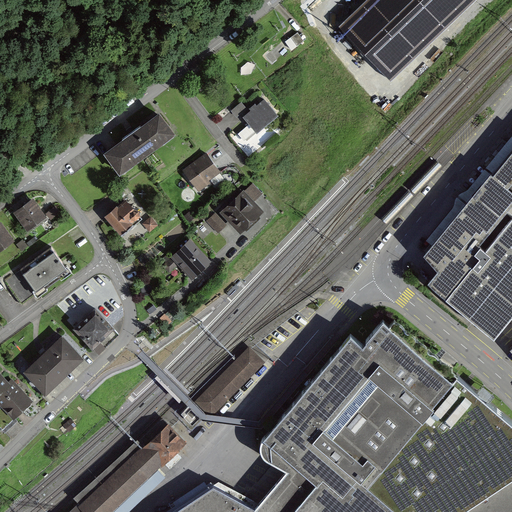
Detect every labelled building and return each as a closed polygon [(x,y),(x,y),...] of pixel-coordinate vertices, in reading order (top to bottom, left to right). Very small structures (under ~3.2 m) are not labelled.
[(362,0),(333,28),(387,85),(476,0),(362,0)] [(281,110),(266,94),(243,116),(258,132),(281,110)] [(176,135),(159,111),(102,152),(119,176),(176,135)] [(511,145),(426,251),(439,264),(427,278),(492,335),(511,311),(511,145)] [(216,172),(202,154),(180,172),(198,194),(210,184),(206,180),(216,172)] [(236,195),(207,220),(219,233),(226,228),(232,234),(260,210),(250,198),(244,204),(236,195)] [(30,199),(11,212),(25,231),(44,218),(30,199)] [(137,222),(122,201),(100,217),(115,237),(137,222)] [(153,215),(144,221),(151,230),(160,223),(153,215)] [(0,224),(0,246),(10,240),(0,224)] [(212,261),(191,237),(166,259),(187,283),(212,261)] [(51,251),(5,281),(20,304),(66,273),(51,251)] [(102,304),(114,294),(104,281),(91,291),(102,304)] [(228,292),(231,295),(238,287),(236,284),(228,292)] [(112,325),(96,309),(77,327),(93,343),(112,325)] [(345,336),(261,435),(262,453),(284,465),(249,505),(261,511),(392,511),(368,490),(453,385),(374,320),(356,345),(345,336)] [(81,354),(63,335),(27,369),(46,388),(81,354)] [(211,413),(264,360),(252,348),(199,400),(211,413)] [(5,382),(0,376),(0,408),(9,418),(28,398),(9,378),(5,382)] [(453,511),(511,472),(511,425),(457,380),(453,385),(368,490),(392,511),(453,511)] [(87,511),(110,511),(186,442),(169,423),(81,505),(87,511)] [(511,511),(511,472),(453,511),(511,511)] [(207,484),(163,511),(261,511),(249,505),(207,484)]
